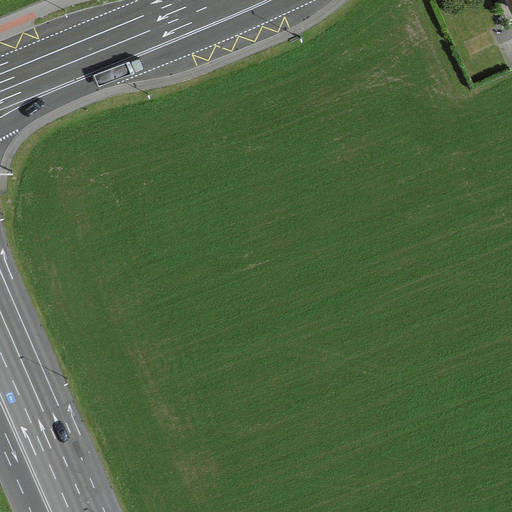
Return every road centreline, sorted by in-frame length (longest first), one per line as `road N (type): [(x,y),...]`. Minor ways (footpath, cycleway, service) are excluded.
road 1 (primary): [(0,127),(295,0)]
road 2 (primary): [(199,0),(0,82)]
road 3 (secondary): [(85,511),(0,314)]
